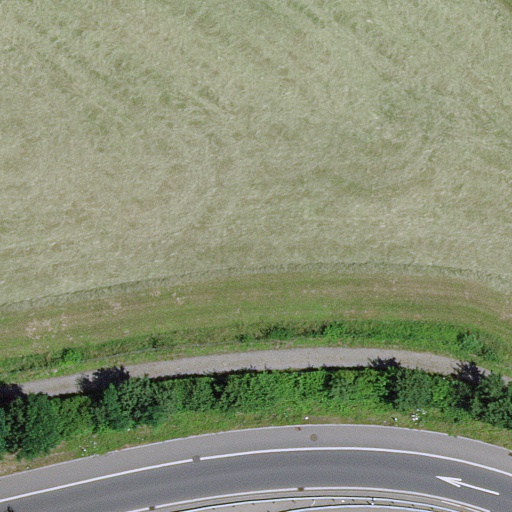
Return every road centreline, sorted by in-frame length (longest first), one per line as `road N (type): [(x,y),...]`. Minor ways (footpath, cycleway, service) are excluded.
road 1 (track): [(511,388),(460,369),(379,358),(276,357),(0,397)]
road 2 (motorway): [(511,508),(441,485),(323,474),(201,483),(71,511)]
